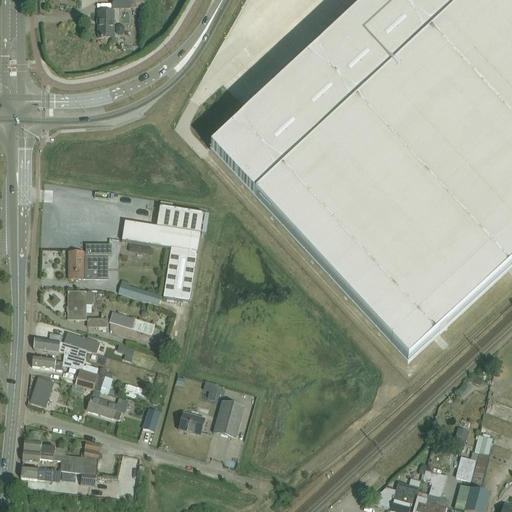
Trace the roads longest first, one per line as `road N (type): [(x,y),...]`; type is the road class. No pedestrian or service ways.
road 1 (tertiary): [(23,123),(91,118),(141,102),(191,61),(225,0)]
road 2 (unclassified): [(255,484),(11,415)]
road 3 (tertiary): [(218,0),(187,46),(140,82),(87,100),(22,100)]
road 4 (tertiary): [(11,415),(17,233)]
